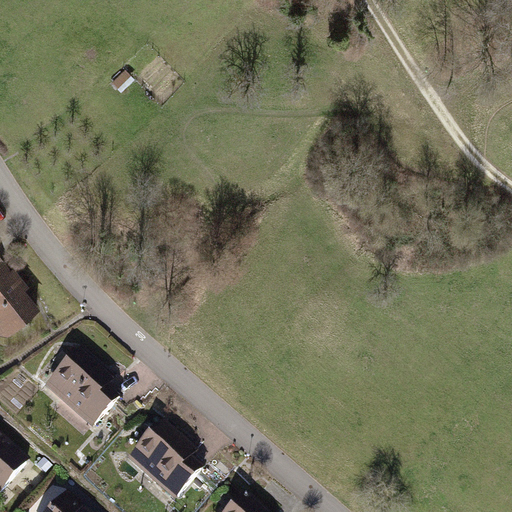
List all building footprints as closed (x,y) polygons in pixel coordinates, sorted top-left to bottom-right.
[(0,264),(0,336),(4,337),(38,310),(22,290),(26,287),(10,266),(5,270),(0,264)] [(113,379),(78,350),(40,396),(88,435),(117,399),(106,389),(113,379)] [(195,453),(159,423),(121,469),(169,509),(198,474),(186,464),(195,453)] [(0,442),(0,493),(26,466),(0,442)] [(263,511),(243,495),(228,511),(263,511)] [(80,511),(65,499),(53,511),(80,511)]
